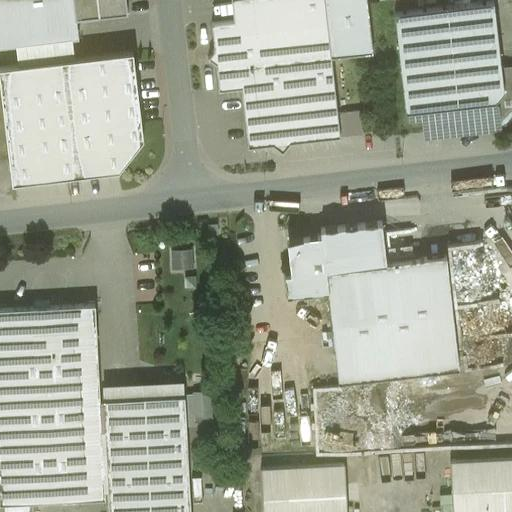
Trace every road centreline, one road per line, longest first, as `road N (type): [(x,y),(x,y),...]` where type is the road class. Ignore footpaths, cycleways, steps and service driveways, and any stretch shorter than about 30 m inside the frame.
road 1 (residential): [(190,203),(511,166)]
road 2 (residential): [(190,203),(166,0)]
road 3 (residential): [(0,224),(190,203)]
